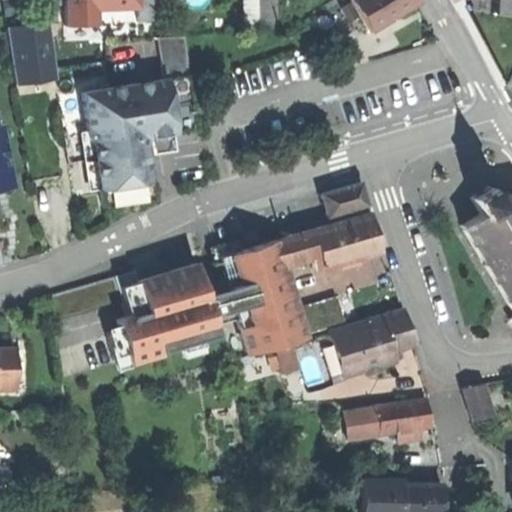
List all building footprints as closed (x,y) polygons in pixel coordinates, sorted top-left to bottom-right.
[(140,8),(139,0),(63,0),(64,24),(99,23),(99,10),(140,8)] [(244,0),(245,23),(279,22),(278,0),(244,0)] [(353,0),(370,29),(419,1),(417,0),(353,0)] [(51,18),(9,22),(15,83),(58,79),(51,18)] [(157,36),(164,79),(172,132),(198,128),(184,35),(157,36)] [(164,79),(137,83),(145,137),(172,132),(164,79)] [(131,203),(155,199),(145,137),(137,83),(82,91),(89,140),(93,139),(103,207),(131,203)] [(0,182),(10,180),(0,130),(0,182)] [(0,189),(12,187),(10,180),(0,182),(0,189)] [(322,194),(328,215),(367,204),(361,182),(322,194)] [(480,213),(461,224),(511,309),(511,316),(509,319),(511,323),(511,193),(499,201),(489,185),(470,196),(480,213)] [(273,209),(257,212),(261,226),(276,222),(273,209)] [(369,213),(311,230),(321,264),(321,267),(380,250),(374,231),(369,213)] [(256,229),(240,233),(244,245),(259,240),(256,229)] [(311,230),(276,241),(283,264),(311,256),(314,266),(321,264),(311,230)] [(276,241),(243,250),(219,256),(226,279),(201,286),(195,264),(170,271),(167,260),(114,275),(122,301),(137,355),(215,333),(209,314),(234,307),(247,353),(302,337),(283,264),(276,241)] [(122,301),(114,275),(51,293),(55,320),(122,301)] [(302,311),(309,332),(400,304),(394,283),(302,311)] [(349,324),(361,360),(392,350),(413,343),(407,326),(402,308),(349,324)] [(116,322),(106,325),(118,362),(128,359),(116,322)] [(395,359),(392,350),(361,360),(349,324),(329,331),(342,375),(363,369),(380,363),(395,359)] [(276,349),(283,370),(297,365),(291,344),(276,349)] [(13,350),(0,349),(0,390),(13,390),(13,350)] [(382,369),(380,363),(363,369),(365,374),(382,369)] [(470,420),(490,414),(482,384),(462,390),(470,420)] [(381,435),(431,427),(428,413),(426,398),(376,405),(380,432),(381,435)] [(349,437),(380,432),(376,405),(344,410),(349,437)] [(403,481),(364,481),(363,511),(402,511),(403,483),(403,481)] [(442,511),(443,484),(403,483),(402,511),(442,511)]
